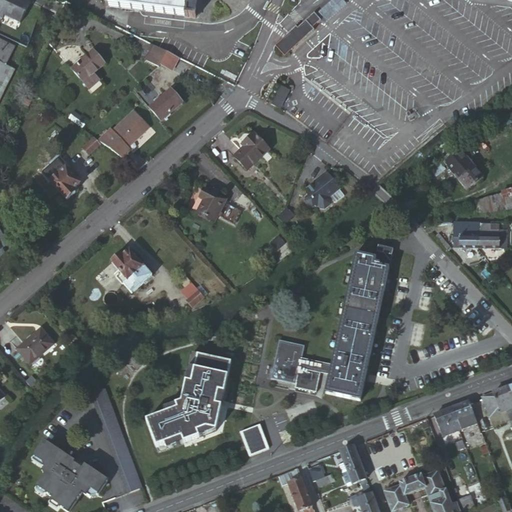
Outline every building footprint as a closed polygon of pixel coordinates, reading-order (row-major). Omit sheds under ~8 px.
[(35,6),(23,0),(0,0),(0,18),(7,22),(9,19),(24,27),(35,6)] [(111,0),(110,11),(190,19),(191,10),(192,0),(111,0)] [(201,11),(200,19),(203,20),(204,0),(192,0),(191,10),(201,11)] [(351,0),(335,0),(321,14),(330,23),(352,1),(351,0)] [(191,10),(190,19),(200,21),(200,19),(201,11),(191,10)] [(298,28),(287,39),(289,40),(286,43),(293,50),(305,38),(307,40),(316,32),(314,30),(322,22),(315,15),(300,30),(298,28)] [(0,36),(0,44),(10,49),(18,45),(0,36)] [(289,40),(287,39),(277,49),(286,59),(307,40),(305,38),(293,50),(286,43),(289,40)] [(10,49),(0,44),(0,95),(13,68),(5,64),(10,49)] [(156,47),(149,62),(156,66),(162,69),(164,70),(165,68),(172,55),(156,47)] [(88,85),(97,77),(108,67),(96,54),(76,73),(87,86),(88,85)] [(183,61),(172,55),(165,68),(177,74),(183,61)] [(160,71),(162,69),(156,66),(149,62),(147,61),(145,65),(160,71)] [(106,88),(97,77),(88,85),(97,96),(106,88)] [(274,104),(282,108),(291,90),(283,87),(274,104)] [(186,105),(175,94),(154,112),(165,124),(186,105)] [(75,113),(70,120),(84,130),(89,124),(75,113)] [(156,129),(143,113),(105,146),(125,160),(137,150),(134,147),(156,129)] [(497,137),(511,127),(511,125),(509,122),(493,131),(497,137)] [(268,150),(252,136),(241,148),(243,150),(235,160),(249,173),(268,150)] [(298,141),(295,147),(304,153),(308,147),(298,141)] [(103,148),(97,142),(86,152),(92,158),(103,148)] [(461,150),(441,166),(443,168),(434,176),(440,183),(448,175),(446,172),(449,170),(448,169),(463,153),(461,150)] [(448,169),(449,170),(473,193),(489,177),(464,153),(463,153),(448,169)] [(84,187),(69,171),(54,186),(71,204),(79,195),(77,193),(84,187)] [(317,185),(309,192),(308,197),(310,199),(307,201),(307,205),(311,210),(315,210),(318,208),(319,210),(320,209),(323,212),(327,212),(333,207),(334,202),(332,200),(341,192),(341,191),(327,175),(321,180),(322,181),(317,185)] [(511,186),(479,192),(482,213),(511,207),(511,186)] [(229,202),(206,192),(202,201),(206,203),(200,217),(217,226),(229,202)] [(341,192),(332,200),(334,202),(337,206),(346,198),(341,192)] [(297,219),(290,212),(281,222),(288,228),(297,219)] [(483,228),(459,228),(459,242),(465,241),(465,234),(483,233),(483,228)] [(483,241),(483,233),(465,234),(465,241),(483,241)] [(493,233),(483,233),(483,241),(504,241),(504,233),(493,233)] [(281,240),(274,246),(280,254),(288,247),(281,240)] [(465,252),(483,252),(483,241),(465,241),(465,252)] [(483,241),(483,252),(504,252),(504,241),(483,241)] [(328,397),(363,405),(369,379),(397,254),(383,250),(380,262),(360,257),(334,369),(304,362),(307,350),(281,344),(274,382),(299,387),(298,392),(319,396),(324,375),(332,377),(328,397)] [(146,270),(133,255),(127,261),(125,259),(115,266),(131,283),(128,286),(137,296),(156,279),(147,269),(146,270)] [(199,293),(189,281),(183,286),(193,297),(194,296),(199,293)] [(207,302),(199,293),(194,296),(196,299),(190,304),(196,311),(207,302)] [(58,347),(44,332),(20,352),(31,365),(40,357),(43,360),(58,347)] [(194,385),(200,357),(195,356),(188,384),(194,385)] [(168,416),(149,423),(159,450),(184,441),(186,446),(202,440),(200,435),(208,432),(218,434),(224,409),(218,407),(221,395),(227,396),(234,365),(200,357),(194,385),(188,384),(184,405),(178,407),(180,412),(168,416)] [(0,377),(2,375),(0,372),(0,406),(9,399),(0,388),(0,377)] [(108,391),(93,397),(131,496),(145,490),(108,391)] [(511,396),(510,391),(484,401),(492,421),(509,414),(511,413),(511,396)] [(167,401),(163,395),(154,401),(158,407),(167,401)] [(472,406),(454,413),(459,425),(460,424),(464,433),(472,430),(468,421),(471,420),(477,439),(484,454),(486,453),(486,451),(489,449),(472,406)] [(166,412),(168,416),(180,412),(178,407),(166,412)] [(445,416),(437,419),(442,432),(452,428),(455,437),(463,434),(464,433),(460,424),(459,425),(454,413),(445,416)] [(241,433),(247,451),(267,443),(260,425),(241,433)] [(452,428),(442,432),(445,440),(455,437),(452,428)] [(200,435),(202,440),(218,434),(208,432),(200,435)] [(184,441),(159,450),(161,456),(186,446),(184,441)] [(267,443),(247,451),(250,457),(269,449),(267,443)] [(56,500),(54,503),(63,510),(66,511),(73,511),(85,495),(89,498),(93,492),(101,497),(111,483),(88,468),(85,472),(77,466),(78,464),(47,444),(37,460),(45,466),(47,470),(45,474),(47,479),(40,490),(49,496),(56,500)] [(349,472),(363,468),(356,450),(342,456),(349,473),(349,472)] [(37,460),(35,462),(47,470),(45,466),(37,460)] [(88,468),(79,463),(78,464),(77,466),(85,472),(88,468)] [(369,484),(363,468),(349,472),(349,473),(355,489),(369,484)] [(323,469),(313,473),(318,485),(322,483),(328,481),(323,469)] [(310,511),(316,510),(305,482),(301,472),(281,479),(291,487),(300,511),(310,511)] [(355,489),(349,473),(343,475),(350,491),(355,489)] [(341,475),(328,481),(322,483),(325,491),(345,482),(341,475)] [(393,511),(404,511),(412,509),(408,499),(428,492),(432,501),(435,511),(455,511),(453,506),(441,475),(425,481),(424,478),(401,487),(402,490),(387,495),(393,511)] [(374,497),(371,488),(366,490),(369,499),(374,497)] [(40,490),(38,493),(47,499),(49,496),(40,490)] [(93,492),(89,498),(92,500),(100,499),(101,497),(93,492)] [(408,499),(412,509),(432,501),(428,492),(408,499)] [(358,503),(366,500),(365,496),(353,500),(357,510),(360,509),(358,503)] [(479,499),(483,511),(492,507),(487,496),(479,499)] [(379,511),(374,497),(369,499),(366,500),(358,503),(360,509),(363,508),(364,511),(379,511)] [(461,505),(463,511),(478,511),(474,500),(461,505)] [(435,511),(432,501),(412,509),(412,511),(435,511)] [(54,503),(51,506),(59,511),(61,511),(63,510),(54,503)]
